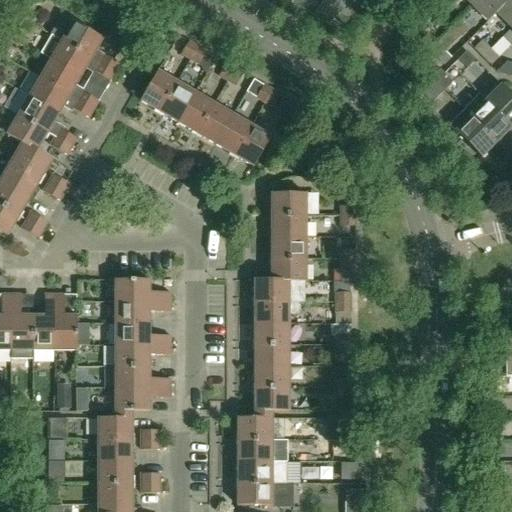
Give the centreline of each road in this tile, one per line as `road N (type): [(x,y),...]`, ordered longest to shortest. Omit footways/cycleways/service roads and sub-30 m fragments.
road 1 (tertiary): [(195,0),(310,65),(347,97),(388,150),(431,252)]
road 2 (residential): [(179,511),(197,246)]
road 3 (tertiary): [(431,252),(432,511)]
road 4 (residential): [(100,181),(92,155),(143,65)]
road 5 (residential): [(71,234),(91,246),(197,246)]
road 6 (residential): [(197,246),(197,227),(122,181),(100,181)]
